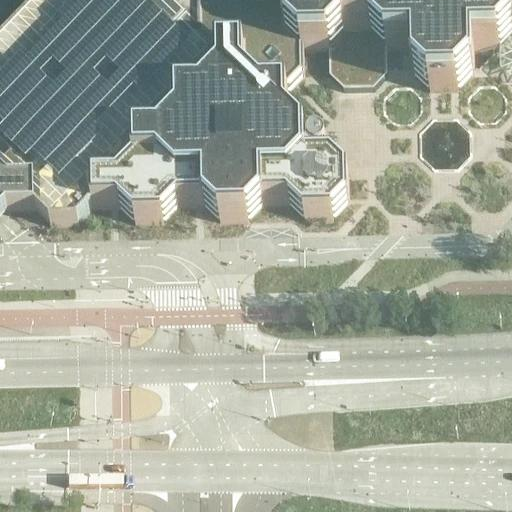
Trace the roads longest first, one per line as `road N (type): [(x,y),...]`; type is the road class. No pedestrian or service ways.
road 1 (secondary): [(227,472),(511,474)]
road 2 (secondary): [(504,369),(454,386),(270,402),(230,415)]
road 3 (secondary): [(504,369),(433,361),(234,370)]
road 4 (unknown): [(350,246),(360,142),(511,147)]
road 5 (secondary): [(0,453),(40,438),(144,427),(194,404)]
road 6 (secondary): [(0,470),(189,472)]
road 7 (secondary): [(120,370),(0,371)]
